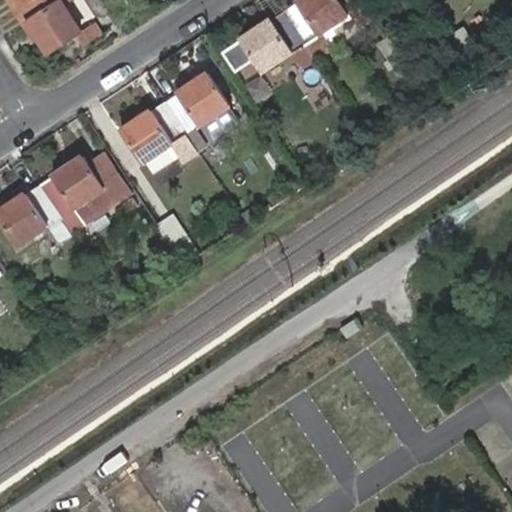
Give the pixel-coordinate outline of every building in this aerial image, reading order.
[(32,0),(20,8),(29,22),(32,20),(41,33),(37,35),(48,52),(80,32),(62,3),(66,0),(32,0)] [(298,1),(284,10),(315,59),(328,51),(317,34),(348,13),(340,0),(307,0),(301,4),(298,1)] [(315,59),(284,10),(270,19),(272,23),(258,32),(256,28),(241,38),(262,70),(291,51),(303,68),(315,59)] [(270,19),(256,28),(258,32),(272,23),(270,19)] [(32,20),(29,22),(37,35),(41,33),(32,20)] [(165,101),(185,132),(229,104),(208,72),(193,83),(195,87),(181,95),(179,92),(165,101)] [(193,83),(179,92),(181,95),(195,87),(193,83)] [(143,160),(185,132),(165,101),(151,110),(153,114),(139,122),(137,119),(123,129),(143,160)] [(151,110),(137,119),(139,122),(153,114),(151,110)] [(59,217),(65,226),(78,217),(82,224),(114,203),(82,157),(66,167),(68,171),(56,179),(54,175),(39,186),(59,217)] [(66,167),(54,175),(56,179),(68,171),(66,167)] [(0,219),(17,245),(59,217),(39,186),(26,194),(27,197),(15,206),(13,202),(0,211),(0,219)] [(26,194),(13,202),(15,206),(27,197),(26,194)] [(179,213),(161,221),(179,260),(197,251),(179,213)] [(65,226),(69,232),(82,224),(78,217),(65,226)] [(134,477),(147,499),(179,482),(167,460),(134,477)]
